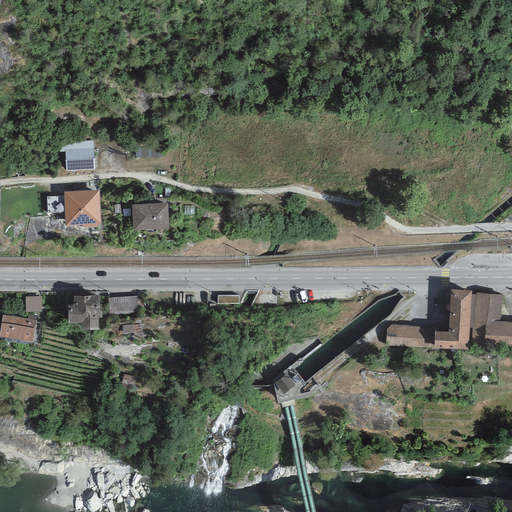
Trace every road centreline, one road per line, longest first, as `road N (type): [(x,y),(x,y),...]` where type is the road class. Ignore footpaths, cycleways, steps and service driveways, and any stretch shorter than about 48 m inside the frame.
road 1 (residential): [(18,180),(153,176),(196,189),(295,190),(367,206),(410,230),(511,225)]
road 2 (secondary): [(459,277),(0,279)]
